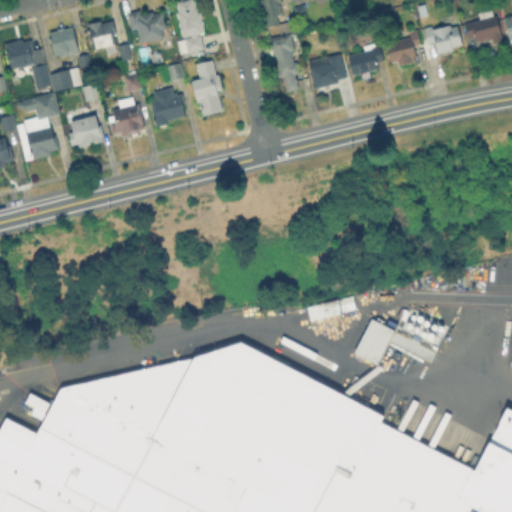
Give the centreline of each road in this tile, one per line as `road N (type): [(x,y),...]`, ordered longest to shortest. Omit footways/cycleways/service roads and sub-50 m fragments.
road 1 (secondary): [(511,95),(0,220)]
road 2 (residential): [(266,153),(229,0)]
